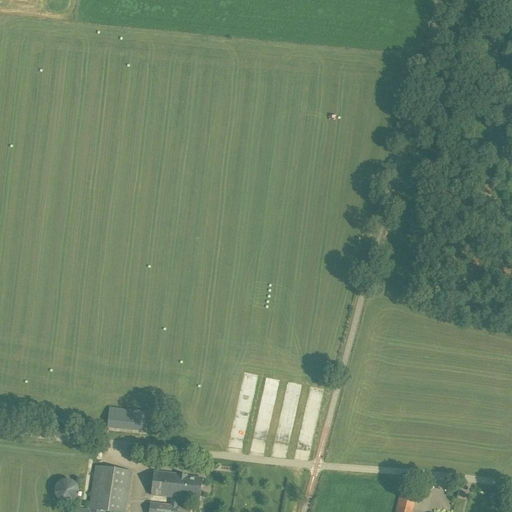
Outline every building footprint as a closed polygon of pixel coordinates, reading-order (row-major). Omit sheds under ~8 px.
[(443,305),(445,295),(446,292),(442,291),(437,290),(435,303),(436,303),(443,305)] [(125,511),(132,471),(95,466),(88,510),(71,508),(70,511),(125,511)] [(200,500),(203,479),(187,477),(187,475),(153,471),(151,496),(171,498),(170,505),(150,502),(148,511),(190,511),(191,507),(178,506),(179,499),(185,499),(185,498),(200,500)] [(66,503),(69,503),(71,502),(74,501),(75,500),(77,497),(78,495),(78,493),(78,490),(78,488),(77,486),(75,484),(73,483),(71,481),(69,481),(66,480),(64,481),(61,482),(59,483),(57,485),(56,487),(55,490),(55,493),(56,497),(58,500),(59,501),(62,502),(64,503),(66,503)] [(412,511),(416,495),(400,492),(397,506),(395,511),(412,511)]
